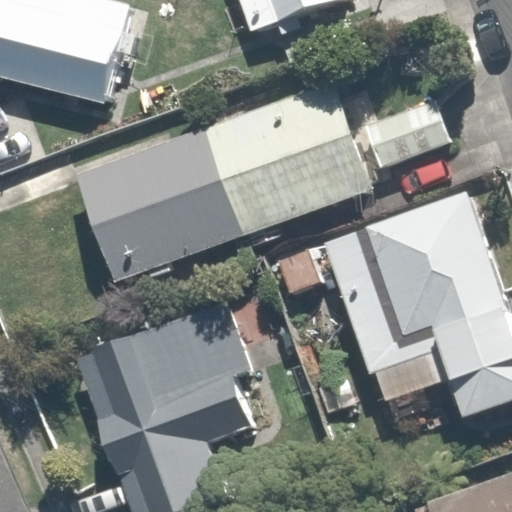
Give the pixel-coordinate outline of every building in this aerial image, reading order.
[(0,0),(0,85),(118,111),(141,2),(133,0),(0,0)] [(356,2),(355,0),(250,0),(265,38),(356,2)] [(126,281),(379,191),(341,86),(88,176),(126,281)] [(456,154),(442,110),(368,134),(382,178),(456,154)] [(332,254),(388,405),(457,379),(472,420),(511,404),(511,281),(481,199),(332,254)] [(289,423),(253,307),(91,358),(139,511),(241,511),(220,445),(289,423)] [(511,511),(511,494),(460,511),(511,511)]
